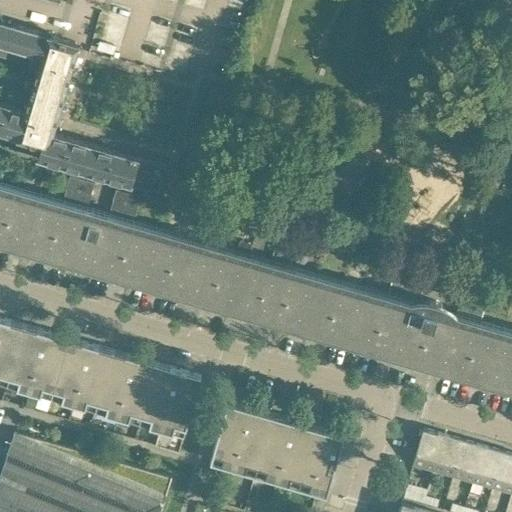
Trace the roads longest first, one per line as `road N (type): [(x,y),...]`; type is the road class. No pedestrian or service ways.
road 1 (residential): [(388,395),(0,284)]
road 2 (residential): [(511,431),(388,395)]
road 3 (residential): [(388,395),(354,511)]
